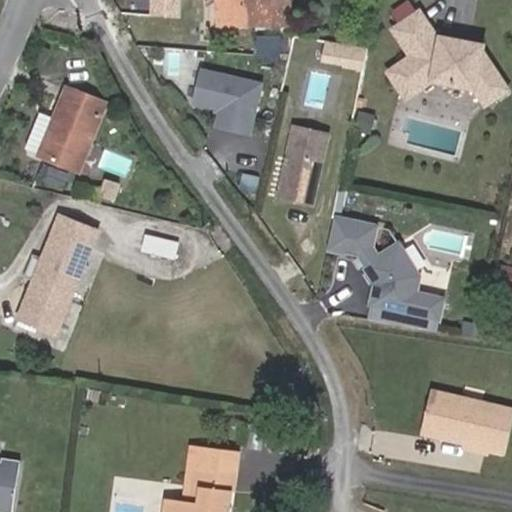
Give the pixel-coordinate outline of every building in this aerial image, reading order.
[(148,0),(149,17),(179,17),(179,0),(148,0)] [(255,8),(254,0),(232,0),(232,25),(270,25),(270,8),(255,8)] [(254,0),(255,8),(270,8),(270,25),(272,25),(272,0),(254,0)] [(272,0),(272,25),(294,25),(293,0),(272,0)] [(418,8),(392,25),(412,57),(401,64),(416,86),(430,77),(472,86),(482,102),(504,87),(480,49),(481,44),(439,34),(438,39),(418,8)] [(403,94),(416,86),(401,64),(399,60),(386,68),(403,94)] [(260,87),(200,74),(193,107),(220,113),(216,130),(249,137),(260,87)] [(58,129),(46,158),(80,171),(107,105),(66,89),(51,126),(58,129)] [(372,111),(357,108),(353,126),(369,129),(372,111)] [(39,155),(46,158),(58,129),(51,126),(39,155)] [(315,200),(328,135),(293,129),(281,193),(315,200)] [(119,187),(105,181),(99,196),(113,202),(119,187)] [(57,333),(97,232),(62,217),(45,260),(32,255),(24,276),(36,282),(21,319),(57,333)] [(369,307),(396,312),(439,320),(443,299),(414,293),(418,277),(396,244),(376,258),(370,249),(374,228),(331,220),(325,253),(355,259),(351,281),(373,286),(369,307)] [(175,257),(179,242),(149,234),(145,249),(175,257)] [(511,288),(511,265),(502,263),(497,285),(511,288)] [(509,406),(429,387),(418,427),(462,438),(462,435),(480,439),(480,442),(500,446),(509,406)] [(461,443),(479,447),(480,442),(480,439),(462,435),(462,438),(461,443)] [(223,511),(226,489),(231,490),(236,450),(234,450),(184,443),(178,490),(189,491),(188,500),(158,496),(156,511),(223,511)] [(0,507),(17,511),(25,462),(6,459),(5,463),(0,462),(0,507)] [(474,462),(464,461),(462,471),(472,473),(474,462)]
